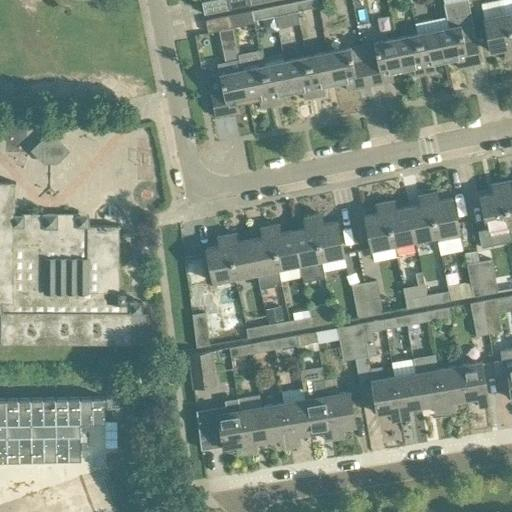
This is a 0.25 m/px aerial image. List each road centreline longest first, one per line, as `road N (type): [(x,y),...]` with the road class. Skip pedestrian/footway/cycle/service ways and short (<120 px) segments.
road 1 (residential): [(511,135),(200,199),(159,0)]
road 2 (residential): [(247,511),(243,496),(511,454)]
